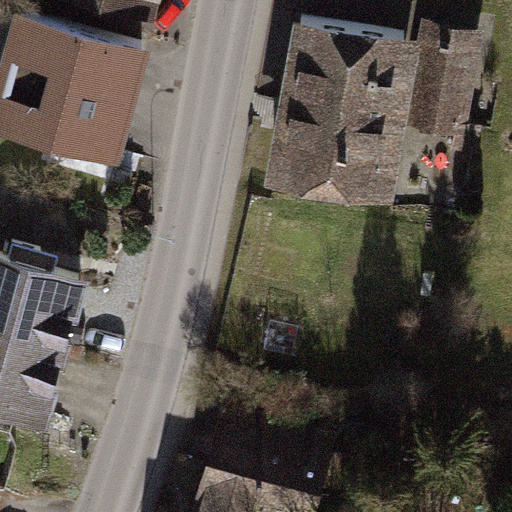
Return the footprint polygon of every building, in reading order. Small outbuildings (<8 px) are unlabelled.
[(175,40),(33,0),(30,0),(0,106),(0,128),(139,167),(175,40)] [(177,0),(94,0),(172,20),(177,0)] [(427,36),(312,14),(280,184),(408,209),(422,131),(467,140),(488,32),(430,21),(427,36)] [(110,282),(0,249),(0,410),(65,430),(110,282)] [(339,511),(359,432),(228,401),(202,508),(219,511),(339,511)]
